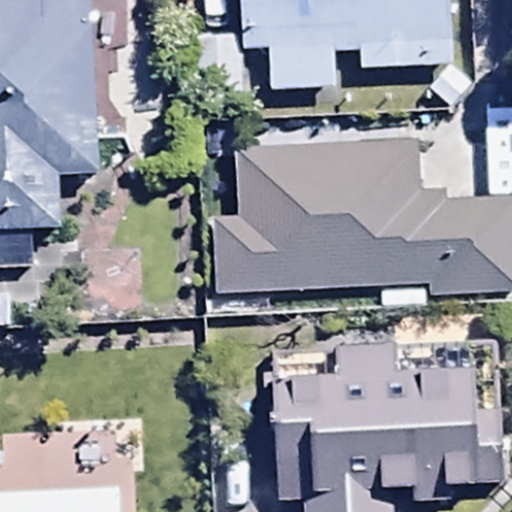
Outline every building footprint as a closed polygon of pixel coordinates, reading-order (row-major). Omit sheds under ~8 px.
[(92,0),(0,0),(0,234),(56,232),(54,177),(99,175),(92,0)] [(448,0),(236,0),(239,49),(267,47),(269,93),(335,91),(334,53),(354,53),(355,67),(451,64),(448,0)] [(413,146),(231,152),(233,220),(207,221),(209,297),(426,289),(427,307),(511,304),(511,201),(445,204),(445,194),(414,196),(413,146)] [(192,477),(188,332),(62,335),(65,439),(84,439),(85,480),(192,477)] [(330,375),(270,378),(276,506),(298,504),(298,511),(391,511),(390,487),(408,486),(408,504),(444,503),(444,491),(498,488),(494,416),(472,417),(470,371),(407,374),(406,350),(329,353),(330,375)]
